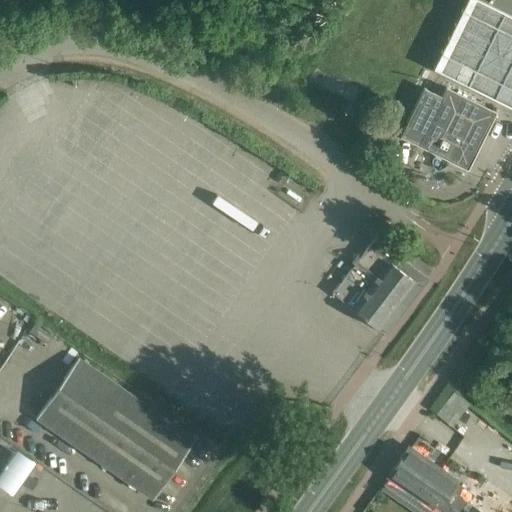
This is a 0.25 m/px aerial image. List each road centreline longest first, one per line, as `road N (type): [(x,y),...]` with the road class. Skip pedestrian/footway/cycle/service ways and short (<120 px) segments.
road 1 (unclassified): [(396,209),(263,111),(164,56),(69,35),(0,60)]
road 2 (primary): [(306,511),(511,218)]
